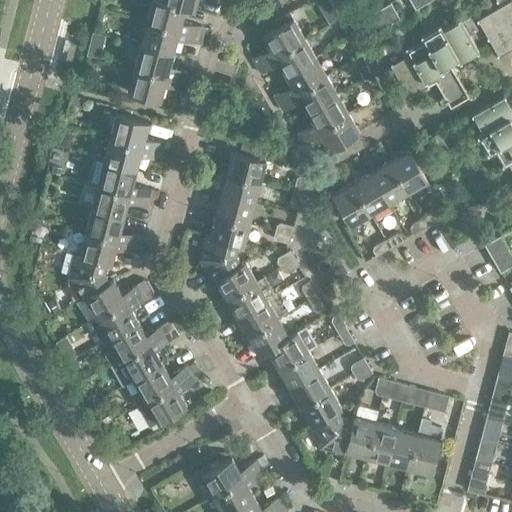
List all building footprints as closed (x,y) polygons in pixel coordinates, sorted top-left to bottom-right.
[(152,0),(147,20),(204,35),(206,26),(182,19),(185,6),(186,5),(166,0),(152,0)] [(166,0),(186,5),(185,6),(194,8),(196,0),(166,0)] [(511,0),(508,0),(478,18),(483,26),(499,55),(511,47),(511,0)] [(364,17),(373,33),(400,17),(390,1),(364,17)] [(333,4),(322,10),(329,22),(339,15),(333,4)] [(252,56),(256,64),(305,36),(289,10),(275,18),(278,25),(263,34),(270,46),(252,56)] [(478,29),(470,15),(462,20),(470,34),(478,29)] [(470,34),(462,20),(460,18),(443,27),(441,29),(456,55),(459,60),(478,49),(470,34)] [(141,43),(174,51),(178,37),(202,43),(204,35),(147,20),(141,43)] [(420,34),(423,39),(424,38),(439,65),(449,59),(456,55),(441,29),(443,27),(440,22),(420,34)] [(256,64),(261,71),(278,61),(285,73),(316,55),(305,36),(256,64)] [(424,38),(423,39),(405,49),(408,54),(410,53),(425,79),(432,75),(442,70),(439,65),(424,38)] [(141,43),(134,66),(186,80),(189,71),(170,66),(174,51),(141,43)] [(408,96),(422,88),(428,84),(425,79),(410,53),(408,54),(390,64),(408,96)] [(84,67),(92,69),(95,56),(87,54),(84,67)] [(273,93),(278,101),(327,74),(316,55),(285,73),(291,83),(273,93)] [(449,59),(439,65),(442,70),(432,75),(450,106),(469,95),(449,59)] [(186,80),(134,66),(128,90),(160,99),(165,83),(184,88),(186,80)] [(300,98),(307,110),(338,93),(327,74),(278,101),(282,109),(300,98)] [(71,93),(69,104),(81,107),(83,96),(71,93)] [(295,130),(301,139),(349,111),(338,93),(307,110),(313,120),(295,130)] [(511,108),(503,93),(472,111),(482,128),(483,130),(509,115),(511,113),(511,108)] [(349,111),(301,139),(305,146),(322,136),(329,148),(360,130),(349,111)] [(109,136),(161,150),(164,140),(144,135),(148,121),(116,112),(109,136)] [(489,151),(494,148),(493,147),(511,136),(511,120),(509,115),(483,130),(482,128),(477,131),(489,151)] [(429,137),(439,153),(448,146),(438,131),(429,137)] [(109,136),(103,160),(136,168),(140,153),(159,158),(161,150),(109,136)] [(511,136),(493,147),(494,148),(504,165),(508,162),(511,159),(511,136)] [(240,151),(265,158),(266,152),(267,149),(242,142),(241,145),(240,151)] [(390,159),(408,189),(413,199),(433,187),(427,178),(410,147),(390,159)] [(232,149),(226,173),(260,181),(266,158),(265,158),(240,151),(232,149)] [(390,159),(372,170),(389,200),(408,189),(390,159)] [(136,168),(103,160),(97,183),(149,197),(152,187),(132,182),(136,168)] [(372,170),(352,181),(370,211),(389,200),(372,170)] [(220,193),(254,201),(260,181),(226,173),(220,193)] [(297,176),(293,190),(302,192),(307,175),(300,174),(297,176)] [(370,211),(352,181),(332,193),(350,223),(370,211)] [(97,183),(91,206),(124,214),(128,200),(147,205),(149,197),(97,183)] [(292,205),(299,207),(302,192),(293,190),(290,202),(292,205)] [(220,193),(214,214),(249,223),(254,201),(220,193)] [(85,229),(145,245),(147,239),(145,235),(120,228),(124,214),(91,206),(85,229)] [(434,209),(423,216),(428,224),(441,216),(438,210),(434,209)] [(214,214),(209,233),(209,234),(239,242),(238,242),(243,244),(249,223),(214,214)] [(428,224),(423,216),(411,223),(410,227),(413,232),(428,224)] [(277,223),(275,229),(292,233),(294,224),(280,221),(277,223)] [(85,229),(79,252),(79,253),(107,260),(106,261),(111,262),(115,246),(140,253),(144,250),(145,245),(85,229)] [(292,233),(275,229),(274,234),(276,238),(290,241),(292,233)] [(396,231),(385,237),(390,246),(404,237),(400,232),(396,231)] [(213,280),(215,278),(241,262),(236,253),(238,242),(239,242),(209,234),(209,233),(206,232),(200,257),(213,280)] [(511,263),(511,253),(500,233),(484,243),(500,270),(511,263)] [(390,246),(385,237),(374,244),(373,248),(376,254),(390,246)] [(277,260),(281,265),(295,257),(290,249),(278,256),(277,260)] [(80,297),(84,295),(84,294),(109,280),(104,270),(106,261),(107,260),(79,253),(79,252),(74,251),(67,275),(80,297)] [(295,257),(281,265),(283,270),(287,271),(300,264),(295,257)] [(215,278),(227,297),(257,279),(246,260),(241,262),(215,278)] [(265,275),(257,279),(227,297),(237,316),(276,293),(265,275)] [(84,295),(97,316),(151,285),(148,279),(144,278),(122,291),(114,277),(109,280),(84,294),(84,295)] [(302,287),(309,299),(317,294),(309,280),(303,283),(302,287)] [(154,290),(151,285),(97,316),(108,336),(138,319),(130,306),(152,293),(154,290)] [(237,316),(248,334),(279,317),(279,316),(287,312),(276,293),(237,316)] [(309,299),(316,310),(319,311),(325,308),(317,294),(309,299)] [(331,319),(338,331),(346,326),(338,312),(332,315),(331,319)] [(289,334),(289,333),(279,317),(248,334),(259,353),(267,349),(266,348),(289,334)] [(110,363),(121,357),(168,330),(167,330),(175,326),(172,321),(167,320),(145,332),(138,319),(108,336),(114,347),(104,353),(110,363)] [(266,348),(267,349),(277,366),(308,348),(317,343),(306,324),(297,329),(289,333),(289,334),(266,348)] [(349,343),(354,340),(346,326),(338,331),(345,342),(349,343)] [(168,330),(121,357),(133,378),(162,361),(154,348),(172,338),(168,330)] [(65,334),(56,340),(59,346),(69,341),(65,334)] [(277,366),(288,385),(319,367),(308,348),(277,366)] [(350,366),(354,372),(368,363),(364,356),(352,363),(350,366)] [(133,378),(144,399),(192,372),(187,364),(169,374),(162,361),(133,378)] [(368,363),(354,372),(357,377),(361,378),(373,371),(368,363)] [(511,367),(500,365),(498,373),(511,376),(511,367)] [(288,385),(299,404),(330,386),(319,367),(288,385)] [(75,374),(80,381),(86,378),(81,370),(75,374)] [(192,372),(144,399),(136,404),(148,425),(158,419),(182,405),(186,403),(178,389),(196,379),(192,372)] [(511,376),(498,373),(495,382),(508,385),(511,382),(511,376)] [(382,394),(387,378),(378,376),(375,389),(377,392),(382,394)] [(395,380),(387,378),(382,394),(388,395),(392,393),(395,380)] [(337,406),(338,407),(342,405),(330,386),(299,404),(309,421),(337,406)] [(428,389),(420,386),(416,400),(419,403),(424,405),(428,389)] [(437,391),(428,389),(424,405),(430,406),(433,404),(437,391)] [(94,392),(88,395),(92,402),(98,398),(94,392)] [(185,412),(182,405),(158,419),(162,425),(185,412)] [(346,449),(353,419),(343,417),(338,407),(337,406),(309,421),(310,423),(307,424),(320,446),(345,452),(346,449)] [(489,406),(486,415),(503,419),(504,414),(502,409),(489,406)] [(108,414),(102,418),(105,423),(111,419),(108,414)] [(346,449),(367,455),(376,420),(354,414),(353,419),(346,449)] [(486,415),(484,424),(496,427),(502,423),(503,419),(486,415)] [(367,455),(388,460),(397,426),(376,420),(367,455)] [(388,460),(408,466),(417,431),(397,426),(388,460)] [(417,431),(408,466),(430,472),(439,437),(417,431)] [(478,448),(476,457),(492,461),(493,455),(491,451),(478,448)] [(202,474),(213,494),(262,466),(257,458),(239,469),(232,456),(202,474)] [(476,457),(473,465),(485,469),(491,465),(492,461),(476,457)] [(262,466),(213,494),(223,511),(224,511),(254,495),(248,484),(266,474),(262,466)] [(224,511),(268,511),(283,504),(279,496),(261,506),(254,495),(224,511)]
